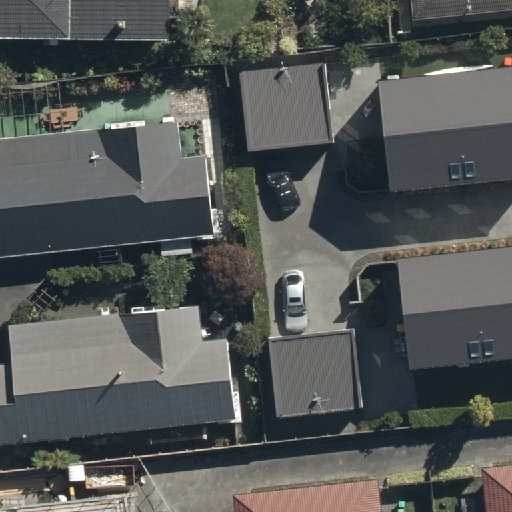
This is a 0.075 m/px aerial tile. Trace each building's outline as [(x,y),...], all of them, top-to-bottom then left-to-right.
[(0,0),(0,47),(173,49),(173,0),(0,0)] [(511,0),(412,0),(416,28),(511,16),(511,0)] [(241,76),(251,160),(338,149),(328,66),(241,76)] [(398,203),(511,191),(511,78),(386,91),(398,203)] [(0,234),(3,262),(217,240),(209,163),(184,166),(180,127),(0,145),(0,234)] [(511,259),(402,272),(414,381),(511,370),(511,259)] [(229,345),(205,348),(201,309),(12,331),(16,369),(0,370),(0,453),(239,426),(229,345)] [(272,346),(280,425),(366,415),(357,337),(272,346)] [(511,511),(511,469),(485,472),(489,511),(511,511)] [(384,511),(381,484),(237,500),(238,511),(384,511)]
